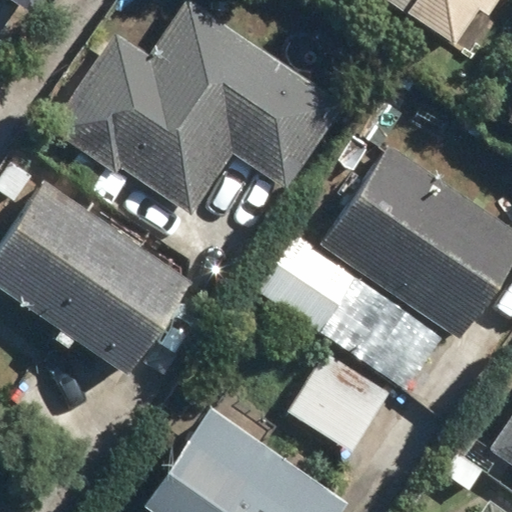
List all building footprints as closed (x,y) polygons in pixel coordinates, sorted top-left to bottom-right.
[(14,0),(28,9),(34,0),(14,0)] [(381,0),(449,45),(472,11),(484,20),(498,0),(381,0)] [(151,57),(119,35),(52,133),(116,176),(119,171),(189,218),(234,153),(285,188),(341,106),(188,2),(151,57)] [(511,98),(500,122),(511,128),(511,98)] [(511,254),(511,229),(385,145),(317,246),(456,339),(511,254)] [(188,281),(41,184),(0,244),(0,292),(125,376),(188,281)] [(405,349),(371,324),(350,353),(385,377),(405,349)] [(389,395),(326,353),(287,411),(350,453),(389,395)] [(336,511),(343,503),(205,407),(137,504),(148,511),(336,511)] [(511,415),(487,450),(511,467),(511,415)] [(504,511),(487,500),(478,511),(504,511)]
